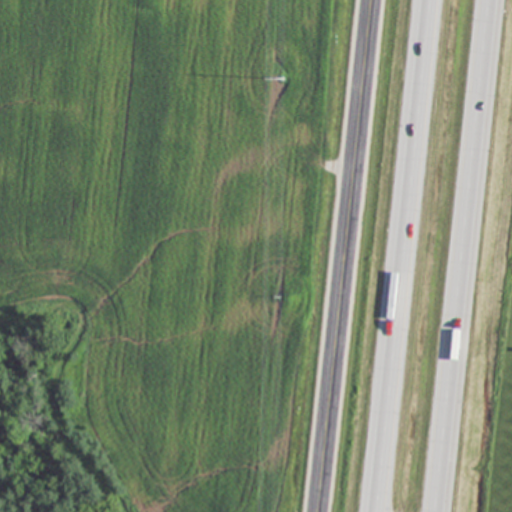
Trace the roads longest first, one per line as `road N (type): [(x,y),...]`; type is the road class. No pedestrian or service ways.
road 1 (motorway): [(430,0),(376,511)]
road 2 (motorway): [(444,511),(497,0)]
road 3 (secondary): [(318,511),(371,0)]
